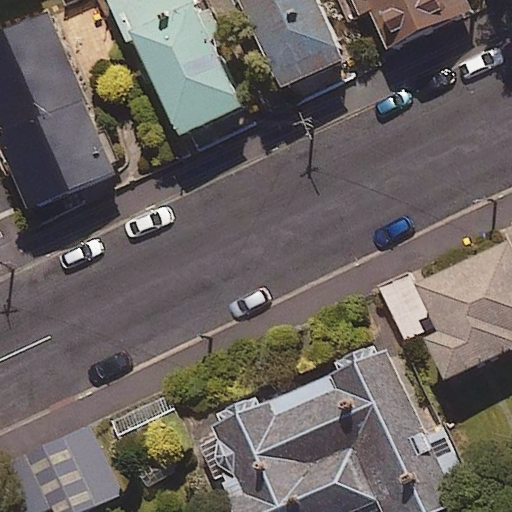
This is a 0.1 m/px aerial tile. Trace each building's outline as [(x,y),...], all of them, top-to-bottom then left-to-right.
[(149,47),(197,144),(257,115),(200,0),(170,0),(148,11),(142,0),(117,0),(113,2),(138,53),(149,47)] [(255,0),(296,84),(355,55),(328,0),(255,0)] [(478,8),(474,0),(363,0),(367,9),(377,5),(396,46),(478,8)] [(120,170),(52,17),(0,40),(0,111),(42,205),(120,170)] [(408,338),(434,326),(458,377),(511,351),(511,244),(425,286),(419,273),(384,290),(408,338)] [(346,359),(350,366),(207,433),(244,511),(371,511),(389,503),(393,511),(443,511),(476,497),(444,429),(434,433),(390,338),(346,359)] [(82,511),(128,491),(98,425),(10,465),(31,511),(44,511),(60,505),(63,511),(82,511)]
